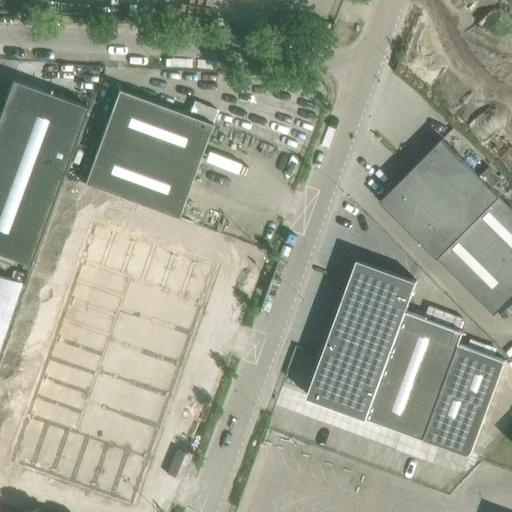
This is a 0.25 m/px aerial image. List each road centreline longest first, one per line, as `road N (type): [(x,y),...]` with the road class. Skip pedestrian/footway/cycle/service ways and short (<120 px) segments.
road 1 (unclassified): [(203,511),(371,62)]
road 2 (unclassified): [(371,62),(0,34)]
